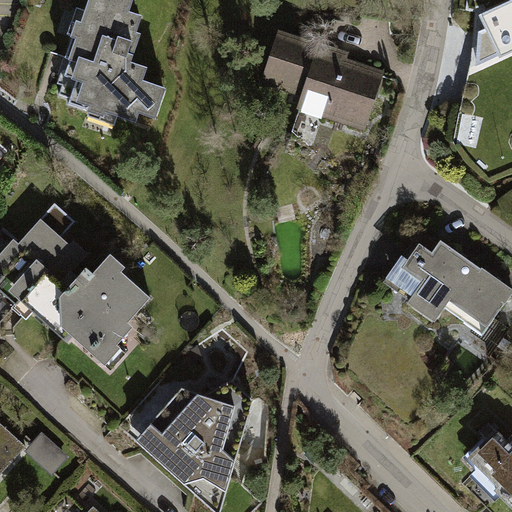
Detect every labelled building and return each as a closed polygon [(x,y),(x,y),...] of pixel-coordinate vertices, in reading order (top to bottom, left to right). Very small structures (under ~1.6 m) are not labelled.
[(132,0),(90,0),(87,12),(83,24),(78,22),(73,37),(66,59),(70,60),(67,70),(64,70),(62,72),(61,73),(58,84),(63,85),(60,95),(71,99),(69,105),(90,112),(104,117),(106,112),(118,116),(135,122),(138,112),(155,118),(164,90),(145,84),(144,85),(141,84),(146,69),(130,64),(132,57),(128,56),(129,50),(134,52),(139,35),(135,34),(141,18),(126,13),(127,10),(129,11),(132,0)] [(366,0),(364,16),(391,21),(394,0),(366,0)] [(511,2),(483,17),(489,31),(481,34),(479,63),(499,54),(505,51),(503,48),(511,43),(511,2)] [(83,24),(87,12),(77,8),(68,35),(73,37),(78,22),(83,24)] [(345,57),(280,36),(265,81),(306,94),(300,110),(322,117),(323,113),(363,127),(380,76),(343,64),(345,57)] [(505,51),(499,54),(501,58),(511,53),(511,43),(503,48),(505,51)] [(115,126),(118,116),(106,112),(104,117),(90,112),(88,117),(115,126)] [(0,273),(1,274),(0,275),(0,291),(16,305),(26,294),(39,305),(33,312),(64,340),(69,334),(91,354),(100,344),(110,353),(117,345),(124,337),(120,333),(150,298),(121,272),(125,268),(110,254),(92,274),(86,268),(78,277),(73,272),(89,254),(73,241),(69,245),(61,237),(75,221),(55,204),(10,253),(5,249),(0,254),(0,273)] [(436,249),(439,244),(421,231),(384,283),(410,301),(414,295),(394,281),(411,257),(410,256),(419,244),(427,242),(436,249)] [(488,328),(511,293),(511,290),(441,241),(439,244),(436,249),(427,242),(419,244),(410,256),(411,257),(394,281),(414,295),(410,301),(408,303),(436,323),(447,306),(467,320),(470,316),(488,328)] [(26,294),(16,305),(14,307),(27,319),(33,312),(39,305),(26,294)] [(100,344),(91,354),(110,370),(125,353),(117,345),(110,353),(100,344)] [(205,396),(182,388),(146,429),(165,449),(157,460),(184,484),(197,478),(224,499),(254,400),(232,381),(205,396)] [(0,474),(25,446),(0,423),(0,474)] [(511,446),(489,423),(480,432),(484,437),(488,440),(470,458),(490,477),(494,473),(504,483),(496,490),(499,493),(511,506),(511,446)] [(70,457),(42,432),(24,451),(52,476),(70,457)] [(493,499),(499,493),(496,490),(504,483),(494,473),(490,477),(470,458),(488,440),(484,437),(463,458),(476,470),(470,476),(493,499)]
